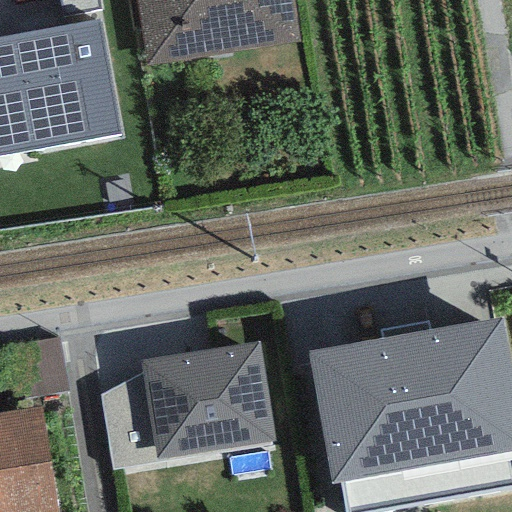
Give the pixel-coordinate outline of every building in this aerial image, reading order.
[(99,0),(59,0),(63,17),(101,10),(99,0)] [(293,0),(135,0),(147,66),(300,41),(293,0)] [(98,21),(0,37),(0,155),(118,136),(98,21)] [(511,378),(501,319),(307,353),(331,486),(342,484),(346,511),(396,511),(511,491),(511,378)] [(59,338),(2,347),(11,401),(68,392),(59,338)] [(259,343),(140,362),(141,373),(99,396),(111,471),(166,463),(166,457),(275,442),(259,343)] [(0,511),(56,511),(39,407),(0,413),(0,511)]
